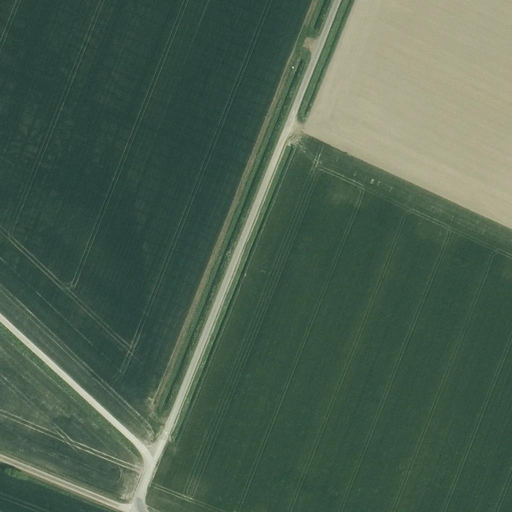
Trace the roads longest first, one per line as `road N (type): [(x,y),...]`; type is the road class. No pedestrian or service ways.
road 1 (unclassified): [(150,470),(338,0)]
road 2 (unclassified): [(150,470),(132,438),(0,317)]
